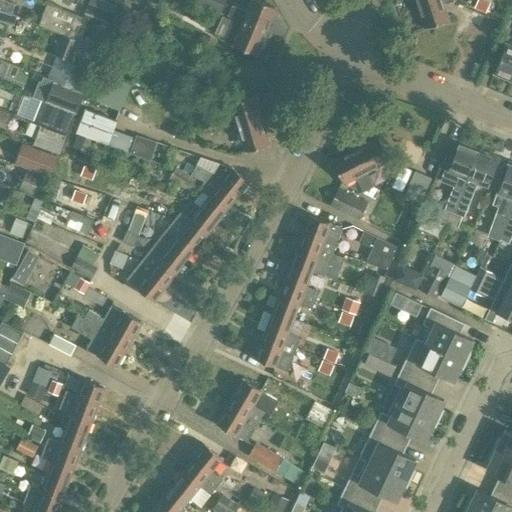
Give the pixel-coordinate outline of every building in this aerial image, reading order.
[(0,0),(0,9),(12,14),(16,5),(2,0),(0,0)] [(101,0),(90,0),(85,13),(113,23),(119,7),(101,0)] [(190,0),(220,14),(226,0),(190,0)] [(227,16),(242,22),(265,32),(275,8),(256,0),(251,0),(246,12),(232,5),(227,16)] [(453,0),(429,0),(417,5),(424,28),(448,20),(443,5),(455,1),(453,0)] [(483,0),(477,0),(474,7),(485,12),(489,2),(483,0)] [(80,41),(89,20),(89,19),(82,17),(47,3),(39,25),(80,41)] [(0,20),(13,26),(17,16),(12,14),(0,9),(0,20)] [(472,12),(468,21),(479,26),(483,17),(472,12)] [(265,32),(242,22),(232,45),(256,55),(265,32)] [(216,41),(201,34),(195,48),(210,55),(216,41)] [(80,42),(71,62),(90,70),(98,49),(80,42)] [(493,73),(511,81),(511,78),(511,45),(506,43),(493,73)] [(92,70),(90,70),(71,62),(63,84),(83,92),(92,70)] [(120,111),(132,84),(104,72),(92,99),(120,111)] [(44,101),(75,113),(83,93),(81,92),(63,84),(53,80),(44,101)] [(230,103),(237,127),(261,118),(254,96),(230,103)] [(75,113),(44,101),(40,100),(32,121),(66,135),(75,113)] [(200,126),(205,115),(187,107),(183,118),(200,126)] [(108,145),(114,129),(117,120),(85,108),(75,133),(108,145)] [(14,115),(5,111),(0,109),(0,125),(9,128),(14,115)] [(211,132),(222,128),(217,113),(206,117),(211,132)] [(261,118),(237,127),(244,151),(269,144),(261,118)] [(25,134),(35,138),(33,145),(59,155),(66,136),(40,125),(30,121),(25,134)] [(136,137),(114,129),(108,145),(130,153),(136,137)] [(377,137),(354,149),(366,171),(388,159),(377,137)] [(21,142),(13,164),(51,178),(59,157),(21,142)] [(466,146),(459,143),(448,171),(445,169),(440,181),(453,186),(444,209),(445,209),(451,212),(455,213),(479,149),(467,144),(466,146)] [(366,171),(354,149),(332,161),(343,183),(355,177),(363,192),(373,187),(366,171)] [(488,185),(498,158),(490,155),(491,154),(479,149),(455,213),(464,217),(478,182),(488,185)] [(209,195),(227,209),(249,181),(232,167),(218,162),(211,171),(197,163),(191,174),(203,181),(199,186),(209,195)] [(507,195),(500,213),(509,216),(511,208),(511,165),(508,163),(497,191),(507,195)] [(84,165),(80,175),(91,179),(95,169),(84,165)] [(175,167),(168,179),(189,191),(196,180),(175,167)] [(118,193),(122,173),(103,169),(99,189),(118,193)] [(19,190),(42,199),(50,179),(27,170),(19,190)] [(415,171),(403,197),(419,204),(430,177),(415,171)] [(359,220),(368,203),(338,188),(330,205),(359,220)] [(86,194),(75,190),(71,200),(83,204),(86,194)] [(111,218),(118,199),(96,191),(89,210),(111,218)] [(209,195),(199,208),(217,221),(227,209),(209,195)] [(35,222),(43,200),(34,197),(26,218),(35,222)] [(174,219),(201,241),(217,221),(199,208),(198,209),(186,199),(178,210),(180,212),(174,219)] [(440,221),(447,224),(451,212),(445,209),(440,221)] [(93,220),(69,211),(63,225),(87,235),(93,220)] [(455,213),(451,212),(447,224),(457,228),(462,216),(455,213)] [(509,216),(500,213),(498,212),(489,235),(499,240),(499,239),(509,216)] [(334,251),(343,228),(309,216),(301,238),(334,251)] [(511,217),(509,216),(499,239),(509,244),(511,236),(511,217)] [(22,237),(28,222),(16,217),(10,232),(22,237)] [(143,224),(132,219),(127,231),(138,235),(143,224)] [(174,219),(159,238),(186,260),(201,241),(174,219)] [(136,236),(127,231),(122,241),(131,246),(136,236)] [(372,248),(376,237),(364,231),(359,243),(372,248)] [(376,237),(372,248),(366,262),(388,270),(397,247),(376,237)] [(159,238),(142,259),(169,281),(186,260),(159,238)] [(333,253),(334,251),(301,238),(291,263),(312,271),(324,276),(325,275),(336,279),(344,257),(333,253)] [(77,256),(93,265),(99,253),(83,244),(77,256)] [(110,263),(122,268),(128,255),(115,250),(110,263)] [(23,260),(33,266),(38,257),(28,251),(23,260)] [(91,279),(98,268),(93,265),(77,256),(70,268),(91,279)] [(142,259),(126,279),(153,301),(169,281),(142,259)] [(437,298),(450,270),(430,260),(416,288),(437,298)] [(511,260),(502,281),(511,285),(511,260)] [(306,286),(312,271),(291,263),(282,287),(315,300),(319,291),(306,286)] [(416,290),(423,274),(401,264),(395,280),(416,290)] [(461,306),(469,289),(476,275),(455,265),(440,296),(461,306)] [(479,267),(476,275),(469,289),(482,296),(492,274),(479,267)] [(378,297),(385,276),(375,272),(374,276),(369,274),(363,291),(378,297)] [(83,293),(89,283),(80,277),(74,288),(83,293)] [(511,285),(502,281),(485,317),(491,320),(496,310),(511,317),(511,285)] [(11,283),(4,298),(23,307),(30,292),(11,283)] [(315,300),(282,287),(273,311),(294,319),(300,304),(312,309),(315,300)] [(395,292),(390,304),(398,308),(403,296),(395,292)] [(355,314),(359,304),(346,299),(342,308),(355,314)] [(129,344),(141,321),(111,304),(104,318),(89,309),(84,318),(129,344)] [(418,340),(465,361),(471,349),(468,348),(472,340),(454,332),(459,321),(433,308),(425,325),(431,328),(425,342),(418,339),(418,340)] [(289,333),(294,319),(273,311),(263,336),(296,349),(300,338),(289,333)] [(353,316),(342,312),(338,321),(349,325),(353,316)] [(86,349),(116,366),(129,344),(84,318),(78,315),(71,327),(92,339),(86,349)] [(1,321),(0,323),(0,340),(14,348),(23,333),(1,321)] [(54,334),(48,345),(70,356),(76,345),(54,334)] [(296,349),(263,336),(255,358),(288,371),(296,349)] [(372,337),(365,351),(372,354),(379,341),(372,337)] [(14,348),(0,340),(0,360),(6,364),(14,348)] [(465,361),(418,340),(404,369),(430,382),(435,372),(453,380),(456,372),(460,374),(465,361)] [(328,350),(325,358),(335,362),(338,353),(328,350)] [(363,364),(370,367),(375,356),(369,353),(363,364)] [(333,365),(322,360),(318,369),(329,374),(333,365)] [(0,384),(10,368),(0,361),(0,384)] [(430,382),(404,369),(396,385),(402,388),(395,401),(437,421),(443,409),(439,408),(443,400),(426,391),(430,382)] [(243,379),(230,401),(260,419),(265,411),(270,414),(278,400),(261,391),(261,390),(243,379)] [(47,392),(57,396),(62,384),(52,380),(47,392)] [(62,398),(95,411),(104,387),(84,380),(79,395),(65,389),(62,398)] [(46,389),(32,381),(26,394),(40,401),(46,389)] [(43,405),(25,395),(20,405),(38,414),(43,405)] [(86,435),(95,411),(62,398),(58,407),(72,412),(66,427),(86,435)] [(247,441),(260,419),(230,401),(217,424),(247,441)] [(314,401),(306,419),(324,427),(332,410),(314,401)] [(374,428),(402,442),(407,432),(424,440),(428,432),(431,433),(437,421),(395,401),(388,415),(382,412),(374,428)] [(40,444),(46,431),(32,425),(26,437),(40,444)] [(45,446),(77,459),(86,435),(66,427),(61,442),(48,437),(45,446)] [(359,458),(408,482),(414,470),(411,468),(415,460),(397,451),(402,442),(374,428),(359,458)] [(492,448),(511,457),(511,432),(505,429),(502,437),(498,436),(492,448)] [(32,457),(38,446),(22,437),(16,449),(32,457)] [(306,472),(283,458),(256,442),(248,456),(275,472),(299,485),(306,472)] [(222,479),(212,470),(221,458),(204,444),(190,462),(218,485),(222,479)] [(68,483),(77,459),(45,446),(41,455),(54,460),(48,475),(68,483)] [(511,457),(492,448),(487,460),(490,461),(486,470),(504,478),(499,488),(511,493),(511,457)] [(3,454),(0,461),(0,467),(12,472),(17,461),(3,454)] [(345,488),(374,502),(378,492),(395,500),(399,492),(403,494),(408,482),(359,458),(345,488)] [(173,484),(190,497),(200,506),(210,494),(218,485),(190,462),(173,484)] [(27,494),(59,506),(68,483),(48,475),(43,489),(30,485),(27,494)] [(182,511),(180,510),(190,497),(173,484),(158,504),(168,511),(182,511)] [(264,493),(254,488),(247,499),(257,505),(264,493)] [(340,511),(370,511),(369,511),(374,502),(345,488),(337,503),(343,506),(340,511)] [(511,511),(511,493),(499,488),(494,497),(477,489),(473,497),(470,496),(464,508),(473,511),(511,511)] [(282,511),(288,499),(273,492),(266,507),(275,511),(282,511)] [(56,511),(59,506),(27,494),(23,503),(36,508),(34,511),(56,511)] [(217,511),(233,511),(238,505),(222,494),(212,508),(217,511)] [(301,511),(305,506),(296,501),(291,511),(301,511)]
